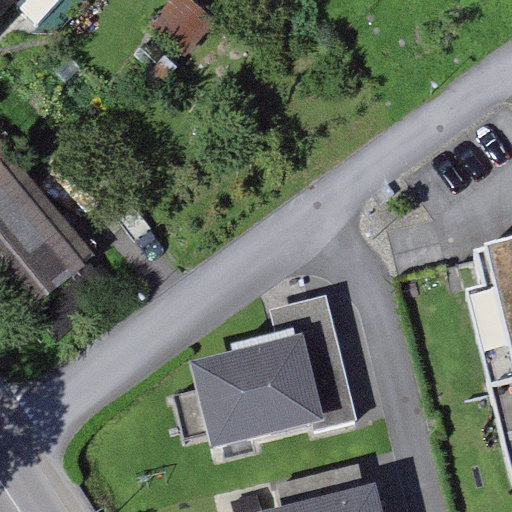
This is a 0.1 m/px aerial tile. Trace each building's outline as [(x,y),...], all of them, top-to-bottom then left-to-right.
[(0,0),(0,42),(43,0),(0,0)] [(7,151),(0,156),(0,278),(34,318),(101,262),(7,151)] [(511,254),(487,260),(496,299),(481,303),(511,442),(511,254)] [(291,346),(201,366),(220,453),(362,421),(335,302),(283,314),(291,346)] [(389,511),(384,489),(295,511),(389,511)]
